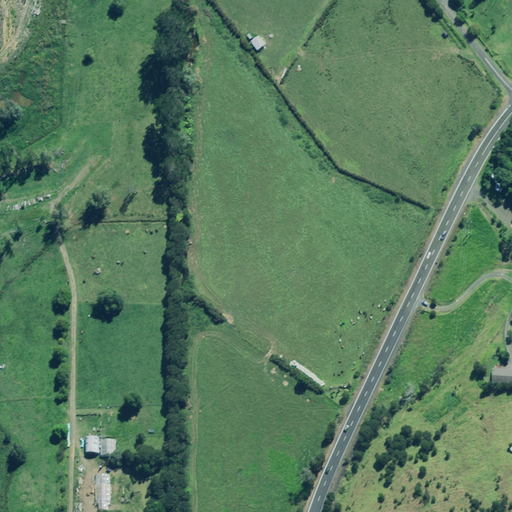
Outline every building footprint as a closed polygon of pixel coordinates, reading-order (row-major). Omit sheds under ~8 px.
[(268,44),(261,36),(252,43),(259,51),(268,44)] [(494,172),(490,175),(499,184),(494,189),(502,197),(510,190),(494,172)] [(493,386),(493,384),(511,384),(511,371),(494,371),(494,374),(485,374),(484,385),(493,386)] [(100,439),(87,439),(87,454),(99,454),(100,439)] [(116,457),(116,441),(102,441),(102,456),(116,457)] [(111,501),(111,486),(97,486),(97,502),(111,501)]
